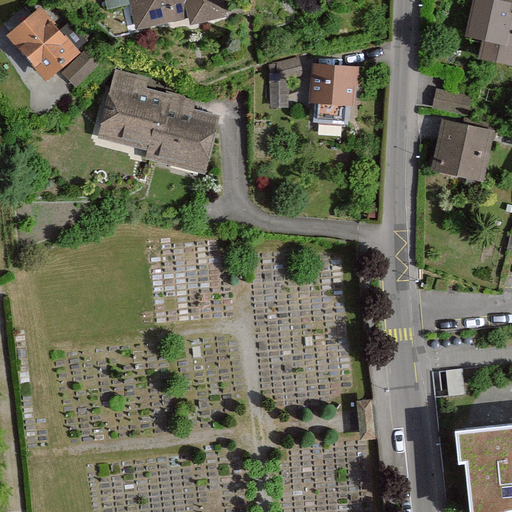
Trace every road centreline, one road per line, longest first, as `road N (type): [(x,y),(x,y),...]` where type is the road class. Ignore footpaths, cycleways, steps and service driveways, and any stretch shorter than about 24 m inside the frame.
road 1 (residential): [(397,308),(400,0)]
road 2 (residential): [(419,511),(397,308)]
